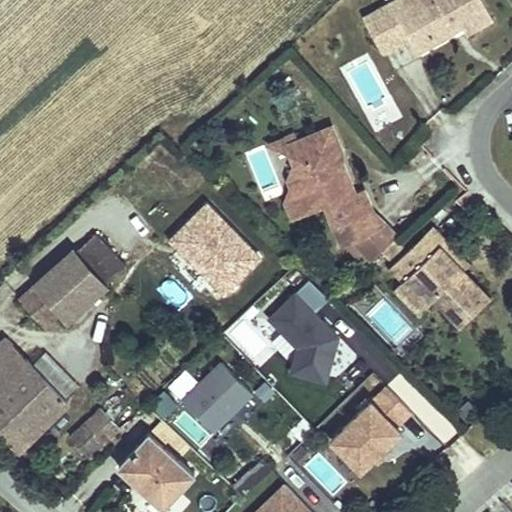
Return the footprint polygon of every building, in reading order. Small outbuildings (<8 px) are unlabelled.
[(427,25),(434,38),(460,24),(464,31),(490,16),(481,0),(389,0),(362,15),(380,51),(408,35),(427,25)] [(427,25),(408,35),(415,49),(434,38),(427,25)] [(333,126),(288,144),(287,144),(291,154),(295,164),(290,178),(293,186),(306,192),(314,210),(326,205),(335,227),(374,211),(365,188),(356,192),(344,163),(339,165),(335,155),(343,152),(333,126)] [(291,154),(287,144),(288,144),(285,137),(270,143),(291,154)] [(339,165),(344,163),(343,152),(335,155),(339,165)] [(293,219),(314,210),(306,192),(293,186),(286,201),(293,219)] [(213,305),(262,261),(205,200),(157,244),(213,305)] [(354,241),(382,230),(387,225),(374,211),(335,227),(342,246),(354,241)] [(137,256),(107,222),(75,250),(104,284),(137,256)] [(461,265),(467,259),(432,222),(414,239),(427,253),(440,242),(461,265)] [(372,260),(381,251),(396,237),(398,236),(387,225),(382,230),(354,241),(372,260)] [(396,237),(381,251),(389,259),(403,245),(396,237)] [(488,294),(461,265),(440,242),(427,253),(414,239),(390,261),(402,274),(427,300),(434,293),(460,321),(488,294)] [(365,267),(372,260),(354,241),(345,245),(365,267)] [(106,286),(104,284),(75,250),(35,285),(59,312),(66,321),(106,286)] [(427,300),(402,274),(395,281),(420,307),(427,300)] [(326,382),(339,337),(315,313),(329,299),(310,279),(270,318),(299,347),(292,372),(326,382)] [(59,312),(35,285),(20,298),(44,325),(59,312)] [(14,339),(0,352),(0,422),(20,443),(69,396),(14,339)] [(214,431),(253,393),(222,361),(184,399),(214,431)] [(397,427),(412,412),(387,387),(332,440),(362,471),(377,456),(379,454),(375,450),(381,445),(385,449),(387,446),(402,432),(397,427)] [(160,419),(176,407),(164,391),(148,403),(160,419)] [(469,400),(458,410),(468,421),(479,411),(469,400)] [(121,425),(103,406),(76,432),(94,451),(121,425)] [(189,473),(149,436),(120,468),(160,505),(189,473)] [(380,460),(390,450),(387,446),(385,449),(381,445),(375,450),(379,454),(377,456),(380,460)] [(313,511),(286,484),(256,511),(313,511)]
